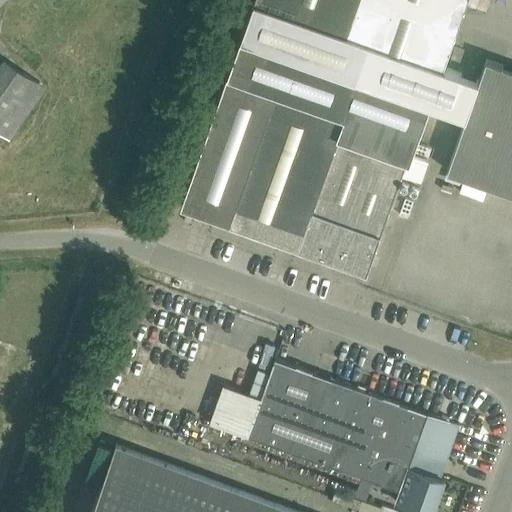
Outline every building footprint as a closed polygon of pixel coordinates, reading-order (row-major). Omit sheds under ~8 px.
[(479,79),(443,66),(466,0),(254,0),(241,37),(180,207),(229,225),(297,249),(366,273),(401,175),(403,175),(411,153),(429,104),(465,117),(446,171),(511,194),(511,68),(485,59),(479,79)] [(45,90),(1,59),(0,61),(0,133),(10,140),(45,90)] [(463,306),(460,316),(511,331),(511,272),(483,264),(478,281),(457,275),(449,302),(463,306)] [(247,436),(400,490),(395,504),(417,511),(434,511),(446,479),(439,477),(457,424),(427,413),(275,359),(261,398),(223,384),(209,422),(247,436)] [(296,511),(115,445),(90,511),(296,511)]
